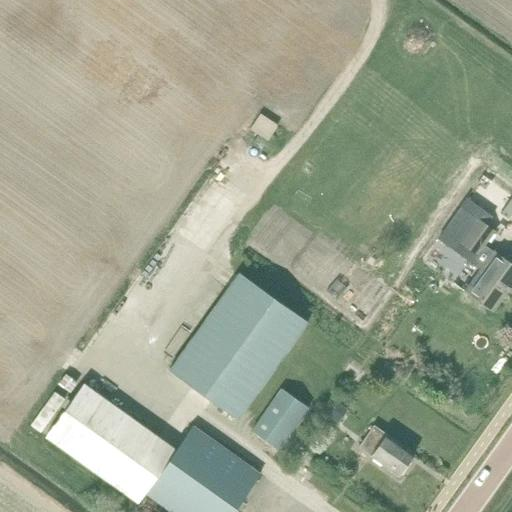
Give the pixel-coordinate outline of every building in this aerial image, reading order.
[(260,115),(249,130),(267,142),(277,126),(260,115)] [(258,136),(252,145),(260,150),(266,142),(258,136)] [(476,219),(459,242),(477,255),(483,247),(494,231),(476,219)] [(480,269),(463,292),(490,312),(505,292),(509,294),(511,289),(511,268),(492,253),(483,247),(477,255),(471,263),(480,269)] [(307,322),(239,273),(168,371),(237,420),(307,322)] [(364,367),(350,376),(358,388),(371,378),(364,367)] [(83,384),(45,438),(139,505),(146,495),(170,511),(233,511),(260,474),(193,427),(177,451),(83,384)] [(278,388),(248,430),(277,451),(308,407),(278,388)] [(333,401),(325,413),(336,422),(345,410),(333,401)] [(374,426),(357,450),(397,479),(415,455),(374,426)]
